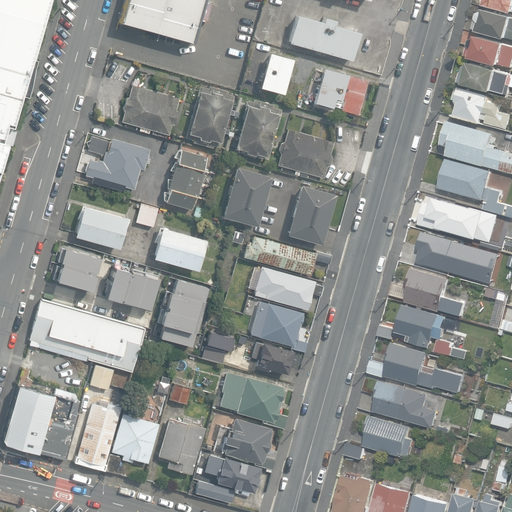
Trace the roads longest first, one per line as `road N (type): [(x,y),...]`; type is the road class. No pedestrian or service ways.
road 1 (residential): [(291,511),(438,0)]
road 2 (residential): [(93,0),(0,319)]
road 3 (tertiary): [(131,511),(0,476)]
